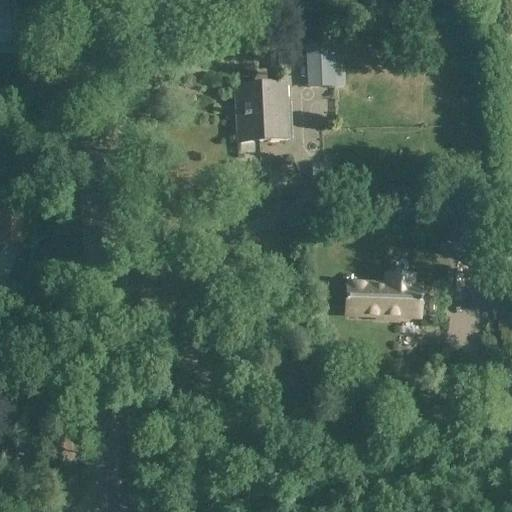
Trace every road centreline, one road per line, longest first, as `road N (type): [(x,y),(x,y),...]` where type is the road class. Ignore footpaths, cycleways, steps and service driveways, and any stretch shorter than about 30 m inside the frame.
road 1 (unclassified): [(112,511),(85,0)]
road 2 (tertiary): [(232,511),(511,460)]
